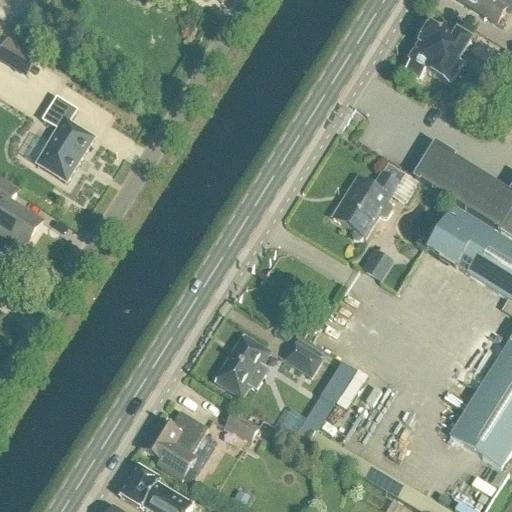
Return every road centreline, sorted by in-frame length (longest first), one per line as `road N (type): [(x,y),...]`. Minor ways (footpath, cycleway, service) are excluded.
road 1 (primary): [(60,511),(384,0)]
road 2 (unclassified): [(0,395),(247,0)]
road 3 (unknown): [(0,62),(142,168)]
